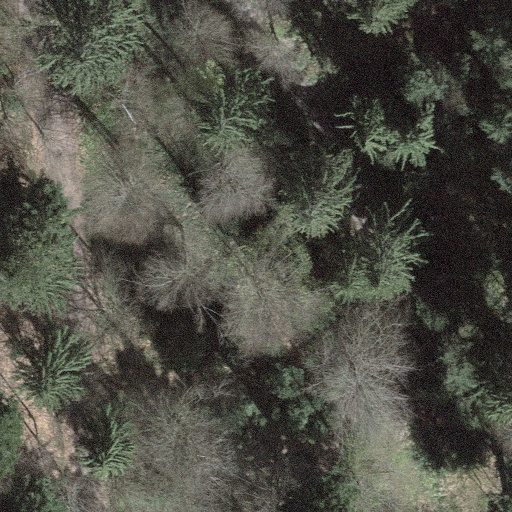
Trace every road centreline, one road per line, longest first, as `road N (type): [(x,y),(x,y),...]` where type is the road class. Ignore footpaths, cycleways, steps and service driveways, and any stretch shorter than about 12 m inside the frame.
road 1 (track): [(243,0),(291,49),(382,229),(403,350),(375,511)]
road 2 (track): [(88,511),(68,127),(52,51),(29,0)]
